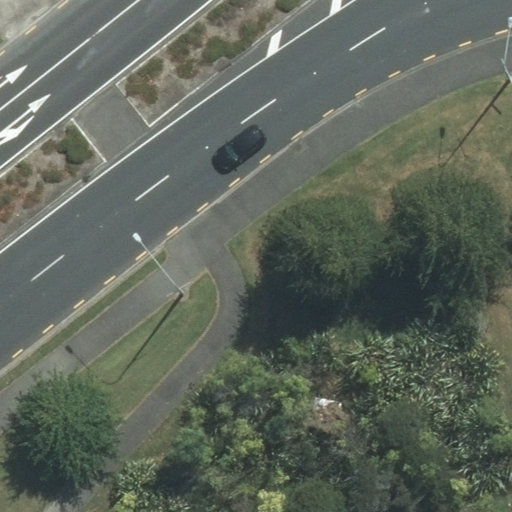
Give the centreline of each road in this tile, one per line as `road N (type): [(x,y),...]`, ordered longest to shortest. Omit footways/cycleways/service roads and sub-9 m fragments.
road 1 (primary): [(413,0),(0,322)]
road 2 (primary): [(0,98),(127,0)]
